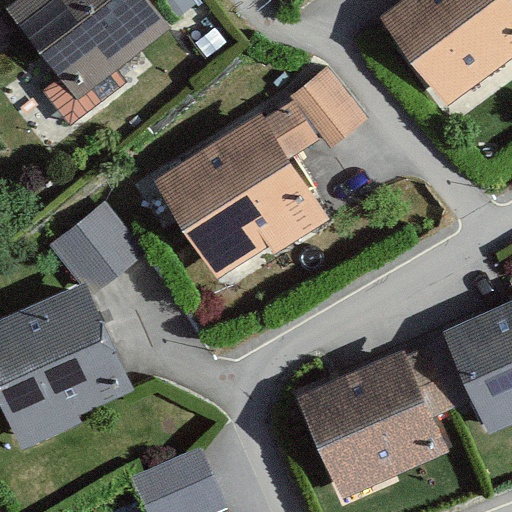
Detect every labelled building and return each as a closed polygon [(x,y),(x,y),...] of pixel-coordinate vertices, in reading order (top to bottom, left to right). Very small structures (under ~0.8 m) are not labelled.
[(13,0),(16,3),(9,8),(78,99),(172,27),(151,0),(13,0)] [(511,12),(504,0),(400,0),(377,14),(448,125),(511,84),(511,12)] [(292,100),(263,121),(288,155),(322,130),(332,143),(365,119),(327,67),(288,95),(292,100)] [(263,121),(260,115),(154,182),(215,279),(269,245),(274,254),(327,221),(288,155),(263,121)] [(52,245),(83,286),(91,297),(147,257),(108,204),(52,245)] [(83,286),(0,321),(0,390),(28,448),(145,396),(91,297),(83,286)] [(511,301),(442,333),(446,340),(472,402),(488,434),(511,423),(511,301)] [(408,356),(435,418),(472,402),(446,340),(408,356)] [(405,349),(296,397),(341,501),(451,453),(435,418),(408,356),(405,349)] [(232,511),(210,455),(126,488),(135,511),(232,511)]
